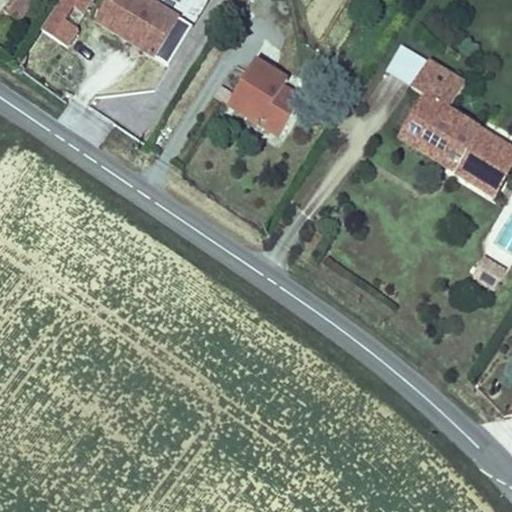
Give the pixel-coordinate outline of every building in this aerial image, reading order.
[(28,0),(8,0),(0,12),(0,15),(13,24),(28,0)] [(196,29),(149,0),(113,0),(97,26),(169,70),(196,29)] [(253,57),(226,102),(278,134),(301,96),(283,87),(287,79),(269,66),(253,57)] [(480,187),(508,143),(470,119),(452,107),(468,82),(430,58),(413,87),(425,95),(399,136),(447,167),(452,159),(460,164),(454,171),(480,187)] [(496,198),(511,172),(511,145),(508,143),(480,187),(496,198)] [(452,159),(447,167),(454,171),(460,164),(452,159)] [(474,274),(495,287),(505,271),(485,257),(474,274)]
